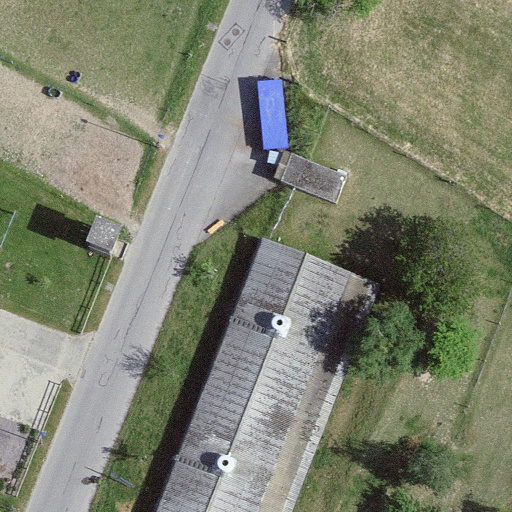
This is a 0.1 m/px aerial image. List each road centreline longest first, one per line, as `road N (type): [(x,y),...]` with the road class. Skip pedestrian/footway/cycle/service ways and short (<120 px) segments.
road 1 (residential): [(63,511),(266,0)]
road 2 (unknown): [(0,323),(121,370)]
